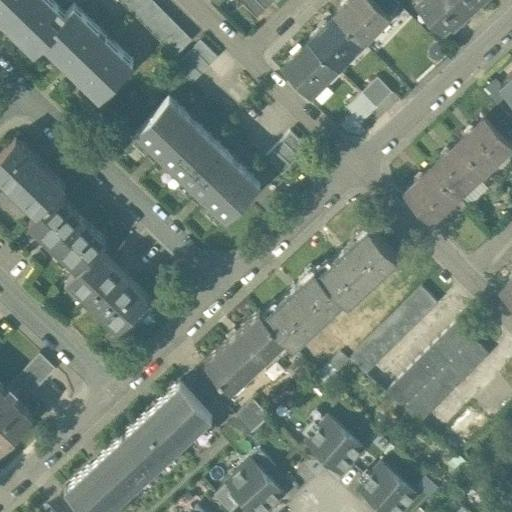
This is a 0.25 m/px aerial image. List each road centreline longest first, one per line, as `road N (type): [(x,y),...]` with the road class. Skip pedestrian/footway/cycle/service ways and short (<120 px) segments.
road 1 (residential): [(28,92),(238,276)]
road 2 (residential): [(357,165),(511,317)]
road 3 (residential): [(357,165),(511,22)]
road 4 (residential): [(117,390),(238,276)]
road 5 (residential): [(0,274),(117,390)]
road 6 (residential): [(238,276),(357,165)]
road 7 (residential): [(0,498),(117,390)]
road 8 (residential): [(246,52),(357,165)]
